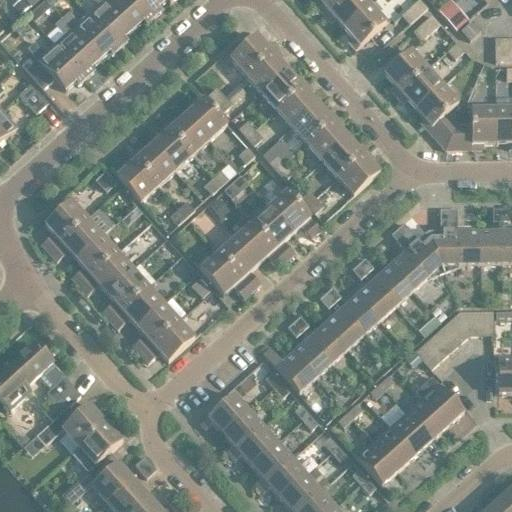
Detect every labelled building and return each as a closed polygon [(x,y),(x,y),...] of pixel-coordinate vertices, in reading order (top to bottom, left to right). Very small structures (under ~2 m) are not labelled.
[(29,11),(38,0),(23,0),(20,4),(29,11)] [(91,0),(98,8),(89,16),(119,50),(126,43),(124,40),(133,32),(104,0),(91,0)] [(145,27),(153,20),(134,0),(104,0),(133,32),(142,23),(145,27)] [(134,0),(153,20),(160,13),(157,9),(166,2),(167,1),(165,0),(134,0)] [(315,0),(321,6),(317,10),(324,17),(343,0),(315,0)] [(343,0),(324,17),(330,25),(334,21),(343,31),(369,7),(362,0),(343,0)] [(408,27),(426,11),(418,1),(400,17),(408,27)] [(51,10),(44,3),(28,17),(34,24),(51,10)] [(455,31),(464,23),(448,4),(438,13),(455,31)] [(369,7),(343,31),(351,40),(347,44),(355,52),(359,48),(359,49),(385,25),(369,7)] [(61,20),(99,62),(108,54),(111,57),(119,50),(89,16),(79,25),(68,13),(61,20)] [(420,43),(439,27),(430,17),(412,34),(420,43)] [(64,38),(55,47),(85,81),(93,74),(90,70),(99,62),(61,20),(54,26),(64,38)] [(469,43),(480,33),(471,23),(460,33),(469,43)] [(269,45),(265,48),(255,38),(229,61),(245,79),(275,52),(269,45)] [(506,64),(506,40),(494,41),(494,65),(506,64)] [(34,44),(26,51),(32,57),(20,68),(42,92),(54,81),(64,93),(74,84),(77,88),(85,81),(55,47),(45,56),(34,44)] [(455,60),(464,53),(456,44),(448,52),(455,60)] [(245,79),(260,96),(286,72),(278,63),(282,59),(275,52),(245,79)] [(393,87),(389,91),(396,98),(426,71),(410,53),(384,77),(393,87)] [(402,106),(406,102),(415,112),(441,88),(426,71),(396,98),(402,106)] [(299,78),(295,82),(286,72),(260,96),(275,113),(306,86),(299,78)] [(35,116),(47,105),(30,86),(18,97),(35,116)] [(229,105),(243,92),(237,86),(223,98),(229,105)] [(308,97),(312,93),(306,86),(275,113),(291,130),(317,106),(308,97)] [(423,121),(419,125),(426,133),(446,115),(447,115),(457,106),(441,88),(415,112),(423,121)] [(208,99),(215,106),(223,98),(217,91),(208,99)] [(199,97),(191,105),(194,109),(185,117),(208,143),(226,128),(199,97)] [(229,105),(223,98),(215,106),(221,113),(230,105),(229,105)] [(336,120),(329,112),(325,116),(317,106),(291,130),(306,147),(336,120)] [(471,126),(472,152),(482,152),(482,147),(495,147),(494,111),(470,112),(471,126)] [(511,151),(511,111),(494,111),(495,147),(508,146),(508,152),(511,151)] [(0,144),(15,131),(0,114),(0,144)] [(446,115),(426,133),(445,153),(456,126),(447,115),(446,115)] [(171,122),(164,128),(191,159),(208,143),(185,117),(175,126),(171,122)] [(339,131),(343,127),(336,120),(306,147),(321,164),(347,140),(339,131)] [(245,140),(254,132),(246,124),(238,132),(245,140)] [(471,126),(456,126),(445,153),(472,152),(471,126)] [(191,159),(164,128),(157,135),(160,139),(151,148),(174,174),(191,159)] [(253,149),(262,141),(254,132),(245,140),(253,149)] [(360,146),(356,150),(347,140),(321,164),(336,181),(367,154),(360,146)] [(138,152),(130,159),(157,189),(174,174),(151,148),(141,156),(138,152)] [(246,165),(254,158),(247,149),(238,157),(246,165)] [(336,181),(352,198),(378,175),(369,165),(373,161),(367,154),(336,181)] [(268,165),(276,174),(284,166),(277,158),(268,165)] [(157,189),(130,159),(123,165),(126,169),(116,179),(140,205),(157,189)] [(276,174),(283,182),(292,175),(284,166),(276,174)] [(219,189),(229,181),(221,172),(211,181),(219,189)] [(212,196),(219,189),(211,181),(204,187),(212,196)] [(315,200),(307,191),(299,199),(306,208),(315,200)] [(268,210),(291,236),(301,227),(304,230),(302,232),(310,240),(320,232),(285,194),(268,210)] [(59,213),(44,227),(54,238),(51,241),(49,239),(40,247),(48,255),(86,221),(65,197),(54,207),(59,213)] [(323,208),(315,200),(306,208),(314,216),(323,208)] [(185,220),(195,211),(187,203),(177,211),(185,220)] [(268,210),(251,225),(285,263),(294,255),(286,247),(284,248),(281,245),(291,236),(268,210)] [(491,223),(500,223),(500,210),(491,211),(491,223)] [(500,223),(508,223),(508,210),(500,210),(500,223)] [(178,226),(185,220),(177,211),(170,218),(178,226)] [(427,234),(440,268),(479,268),(479,233),(456,233),(456,211),(438,211),(439,233),(427,234)] [(63,255),(66,252),(75,262),(101,238),(86,221),(48,255),(56,264),(64,256),(63,255)] [(234,240),(257,266),(267,257),(270,261),(268,262),(276,271),(285,263),(251,225),(234,240)] [(404,253),(388,268),(411,294),(440,268),(427,234),(417,242),(403,225),(390,237),(404,253)] [(150,226),(138,237),(146,246),(159,235),(150,226)] [(500,232),(479,233),(479,268),(501,267),(500,232)] [(501,267),(511,267),(511,232),(500,232),(501,267)] [(78,289),(117,255),(101,238),(75,262),(84,272),(81,275),(79,273),(71,281),(78,289)] [(234,240),(217,255),(251,293),(260,286),(252,277),(250,279),(247,275),(257,266),(234,240)] [(105,296),(132,272),(117,255),(78,289),(86,298),(95,290),(93,288),(96,286),(98,287),(105,296)] [(251,293),(217,255),(199,271),(223,298),(234,288),(236,291),(235,292),(242,301),(251,293)] [(366,276),(372,270),(363,261),(357,266),(366,276)] [(359,282),(366,276),(357,266),(350,272),(359,282)] [(395,309),(411,294),(388,268),(372,283),(395,309)] [(109,323),(147,289),(132,272),(105,296),(115,306),(111,309),(110,307),(101,315),(109,323)] [(372,283),(356,297),(379,323),(395,309),(372,283)] [(136,330),(162,306),(147,289),(109,323),(117,332),(125,324),(124,322),(127,320),(128,321),(136,330)] [(333,305),(340,299),(331,290),(325,296),(333,305)] [(327,311),(333,305),(325,296),(318,301),(327,311)] [(379,323),(356,297),(339,312),(363,338),(379,323)] [(139,357),(177,323),(162,306),(136,330),(145,340),(142,343),(140,341),(132,349),(139,357)] [(339,312),(323,326),(347,352),(363,338),(339,312)] [(458,314),(443,328),(459,346),(468,338),(458,314)] [(468,338),(480,338),(480,314),(458,314),(468,338)] [(492,314),(480,314),(480,338),(492,338),(492,314)] [(494,324),(511,323),(511,314),(494,315),(494,324)] [(301,334),(307,328),(299,319),(293,324),(301,334)] [(157,354),(167,365),(193,341),(177,323),(139,357),(147,366),(156,358),(154,356),(157,354)] [(295,340),(301,334),(293,324),(286,330),(295,340)] [(331,367),(347,352),(323,326),(307,341),(331,367)] [(450,354),(459,346),(443,328),(434,337),(450,354)] [(434,337),(424,345),(440,363),(450,354),(434,337)] [(307,341),(291,355),(315,381),(331,367),(307,341)] [(430,372),(440,363),(424,345),(414,354),(430,372)] [(51,424),(68,409),(80,398),(34,347),(19,360),(17,359),(13,363),(14,364),(6,372),(5,370),(0,374),(0,404),(3,408),(2,409),(6,414),(7,412),(9,415),(29,397),(24,391),(42,375),(54,388),(46,396),(54,405),(43,414),(51,424)] [(270,366),(277,359),(269,350),(262,357),(270,366)] [(298,396),(315,381),(291,355),(274,370),(298,396)] [(511,396),(511,358),(497,359),(497,397),(511,396)] [(273,391),(280,385),(271,375),(265,381),(273,391)] [(463,415),(437,387),(429,378),(412,393),(420,402),(446,430),(463,415)] [(384,393),(393,385),(387,379),(378,387),(384,393)] [(282,400),(288,394),(280,385),(273,391),(282,400)] [(374,401),(384,393),(378,387),(369,395),(374,401)] [(221,437),(247,414),(232,397),(200,426),(205,432),(211,426),(221,437)] [(420,402),(404,416),(430,444),(446,430),(420,402)] [(105,425),(88,407),(76,418),(68,409),(51,424),(35,438),(44,448),(61,433),(77,451),(105,425)] [(351,422),(361,414),(355,407),(346,416),(351,422)] [(302,423),(308,417),(300,408),(293,414),(302,423)] [(450,428),(459,438),(476,422),(467,412),(450,428)] [(232,448),(225,454),(229,459),(262,430),(247,414),(221,437),(232,448)] [(342,430),(351,422),(346,416),(337,424),(342,430)] [(388,431),(414,459),(430,444),(404,416),(388,431)] [(311,433),(317,427),(308,417),(302,423),(311,433)] [(84,493),(91,488),(109,471),(101,462),(122,444),(105,425),(77,451),(93,468),(76,484),(84,493)] [(262,430),(229,459),(233,464),(240,458),(250,469),(276,446),(262,430)] [(388,431),(372,445),(397,473),(414,459),(388,431)] [(331,455),(337,449),(329,440),(322,446),(331,455)] [(355,460),(381,488),(397,473),(372,445),(355,460)] [(260,480),(254,486),(258,491),(290,462),(276,446),(250,469),(260,480)] [(339,465),(346,459),(337,449),(331,455),(339,465)] [(140,474),(149,466),(144,459),(134,468),(140,474)] [(262,496),(269,490),(279,501),(305,478),(290,462),(258,491),(262,496)] [(105,505),(131,482),(116,465),(109,471),(91,488),(105,505)] [(145,481),(155,472),(149,466),(140,474),(145,481)] [(360,487),(366,481),(358,472),(351,478),(360,487)] [(288,511),(299,511),(319,494),(305,478),(279,501),(288,511)] [(368,497),(375,491),(366,481),(360,487),(368,497)] [(111,511),(129,511),(146,498),(131,482),(105,505),(111,511)] [(168,507),(178,498),(172,492),(163,500),(168,507)] [(331,511),(334,510),(319,494),(299,511),(331,511)] [(489,509),(492,511),(511,511),(511,501),(506,494),(489,509)] [(158,511),(146,498),(129,511),(158,511)] [(173,511),(175,511),(184,505),(178,498),(168,507),(173,511)]
